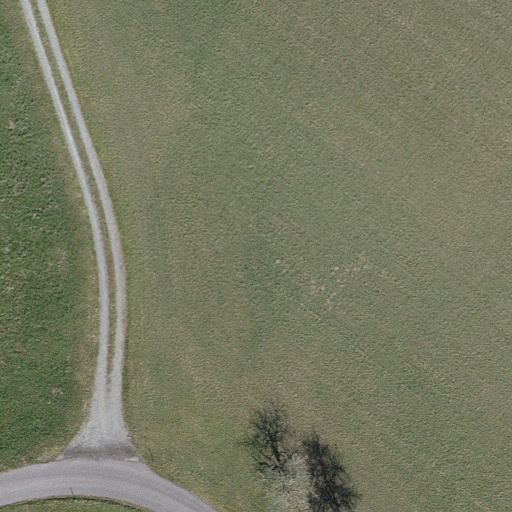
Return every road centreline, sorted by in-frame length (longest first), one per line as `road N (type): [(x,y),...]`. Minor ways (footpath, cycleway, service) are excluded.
road 1 (track): [(34,0),(91,183),(114,307),(85,477)]
road 2 (track): [(188,511),(85,477),(0,497)]
